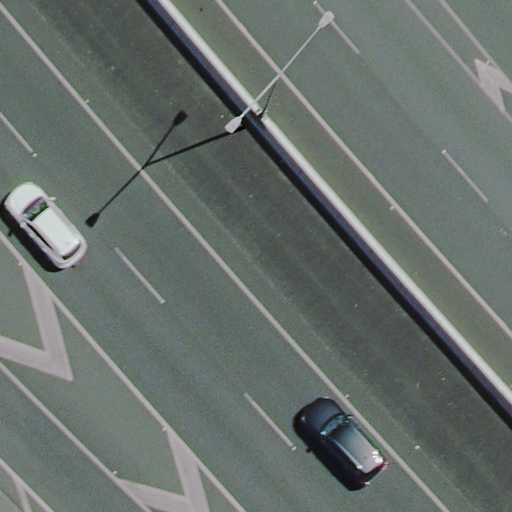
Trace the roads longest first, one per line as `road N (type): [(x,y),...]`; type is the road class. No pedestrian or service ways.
road 1 (motorway): [(350,511),(0,106)]
road 2 (motorway): [(314,0),(511,222)]
road 3 (motorway): [(98,511),(0,412)]
